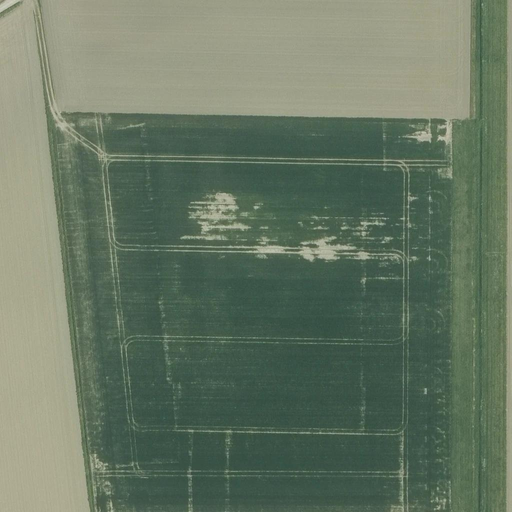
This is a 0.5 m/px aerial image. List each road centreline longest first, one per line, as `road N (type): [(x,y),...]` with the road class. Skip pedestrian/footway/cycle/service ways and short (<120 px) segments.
road 1 (track): [(489,511),(489,0)]
road 2 (track): [(468,511),(470,116)]
